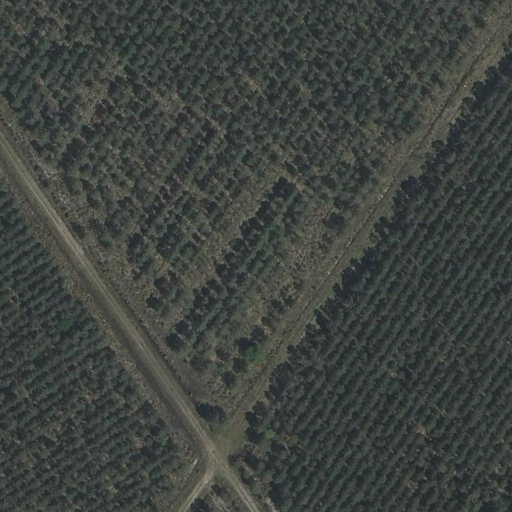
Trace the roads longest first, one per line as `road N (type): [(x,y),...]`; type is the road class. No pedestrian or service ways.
road 1 (track): [(221,459),(511,41)]
road 2 (track): [(0,136),(257,511)]
